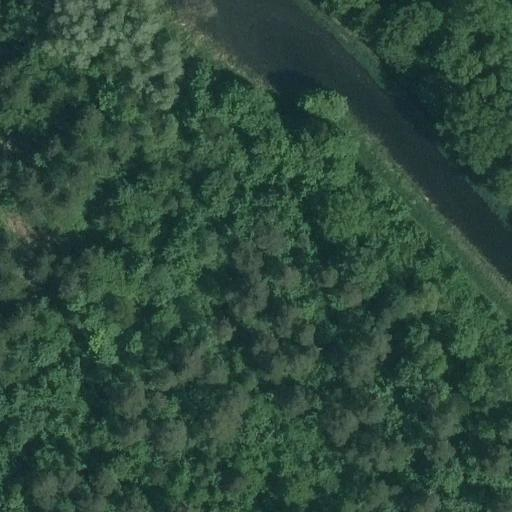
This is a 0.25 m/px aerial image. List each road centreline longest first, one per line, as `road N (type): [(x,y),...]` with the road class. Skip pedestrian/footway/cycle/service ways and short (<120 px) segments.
road 1 (track): [(0,457),(216,264),(266,246),(360,162)]
road 2 (track): [(511,323),(326,124)]
